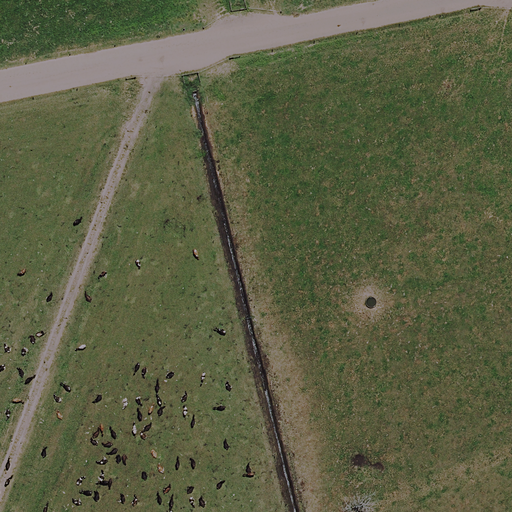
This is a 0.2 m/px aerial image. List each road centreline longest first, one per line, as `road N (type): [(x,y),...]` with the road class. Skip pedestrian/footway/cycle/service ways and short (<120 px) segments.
road 1 (track): [(0,87),(457,0)]
road 2 (track): [(0,480),(160,55)]
